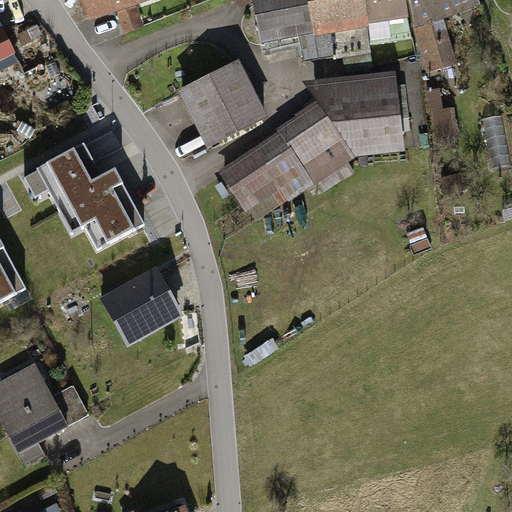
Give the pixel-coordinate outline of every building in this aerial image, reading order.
[(73,0),(82,24),(114,13),(123,37),(144,30),(137,10),(166,0),(73,0)] [(296,0),(248,0),(258,49),(305,39),(296,0)] [(401,0),(297,0),(307,43),(406,18),(401,0)] [(472,11),(469,0),(407,0),(416,32),(472,11)] [(0,27),(0,74),(19,65),(0,27)] [(263,121),(233,66),(183,92),(213,147),(263,121)] [(313,107),(217,171),(252,223),(349,165),(399,156),(393,80),(305,87),(313,107)] [(488,118),(490,166),(511,165),(509,117),(488,118)] [(104,185),(85,150),(39,175),(60,215),(74,207),(100,255),(146,231),(117,178),(104,185)] [(0,309),(26,295),(0,246),(0,309)] [(156,272),(95,303),(121,353),(182,322),(156,272)] [(34,367),(0,382),(0,427),(15,458),(66,433),(34,367)]
